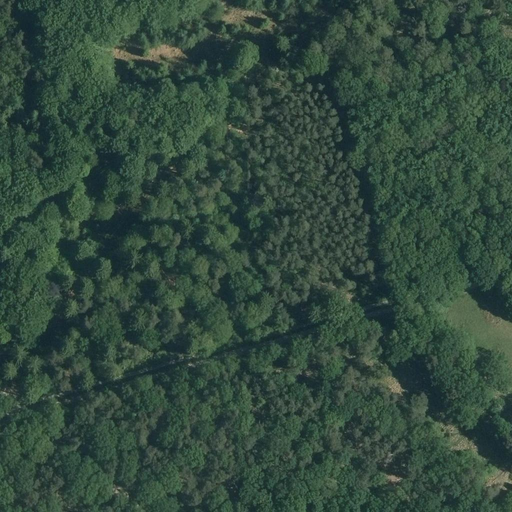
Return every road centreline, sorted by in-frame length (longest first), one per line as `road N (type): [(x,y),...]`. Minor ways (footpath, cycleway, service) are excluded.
road 1 (track): [(26,414),(511,276)]
road 2 (track): [(347,0),(167,163),(51,312)]
road 3 (track): [(142,511),(21,409)]
